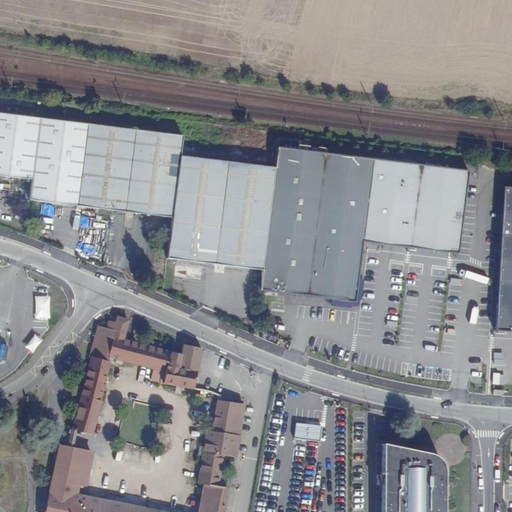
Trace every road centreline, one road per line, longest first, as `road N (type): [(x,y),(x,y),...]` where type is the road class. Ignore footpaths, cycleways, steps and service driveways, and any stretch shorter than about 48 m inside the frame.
road 1 (unclassified): [(102,291),(308,377),(489,414)]
road 2 (unknown): [(266,377),(299,398),(284,511)]
road 3 (unclassified): [(0,400),(38,373),(102,291)]
